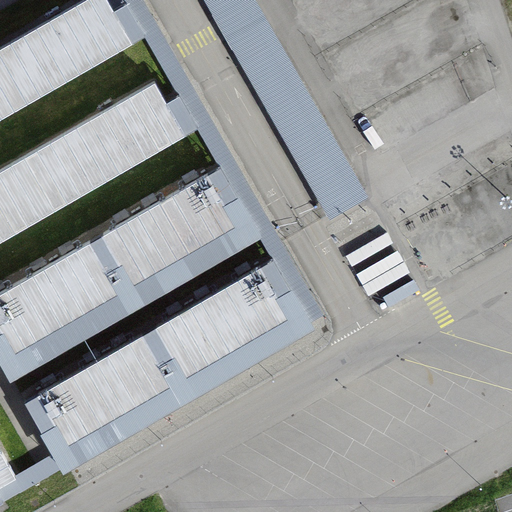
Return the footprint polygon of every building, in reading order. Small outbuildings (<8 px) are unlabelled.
[(0,500),(316,321),(314,318),(324,312),(145,0),(69,0),(0,39),(0,117),(144,35),(176,89),(167,94),(155,74),(0,162),(0,239),(196,128),(216,162),(0,284),(0,354),(10,372),(257,231),(270,253),(24,393),(42,424),(40,425),(54,450),(17,471),(0,440),(0,500)] [(206,0),(330,216),(369,194),(258,0),(206,0)] [(346,254),(351,265),(393,241),(387,230),(346,254)] [(411,270),(398,248),(356,272),(369,294),(411,270)] [(414,278),(383,296),(390,307),(420,290),(414,278)]
